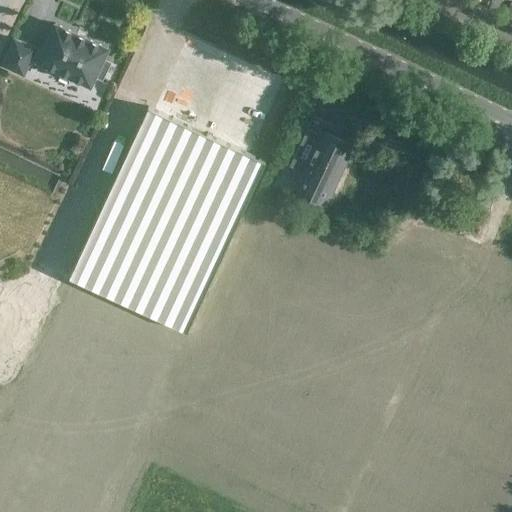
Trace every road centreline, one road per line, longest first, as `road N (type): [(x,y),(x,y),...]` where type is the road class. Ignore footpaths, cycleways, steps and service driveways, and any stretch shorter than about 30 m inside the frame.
road 1 (unknown): [(163,0),(0,349)]
road 2 (tertiary): [(511,122),(253,0)]
